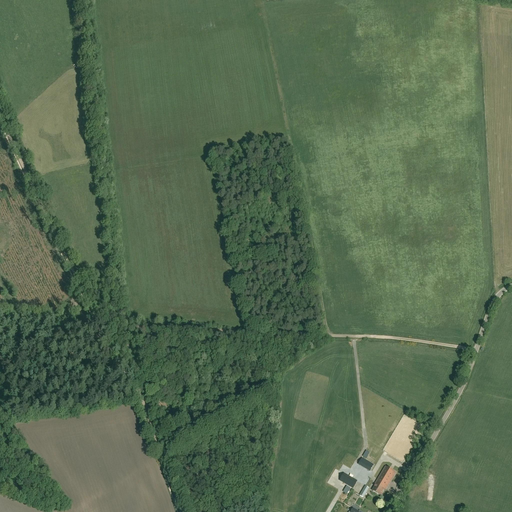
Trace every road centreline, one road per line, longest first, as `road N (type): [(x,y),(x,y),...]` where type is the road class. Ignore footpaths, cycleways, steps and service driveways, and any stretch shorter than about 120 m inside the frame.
road 1 (track): [(123,326),(391,337),(477,349)]
road 2 (unclassified): [(391,511),(465,381),(497,296),(511,286)]
road 3 (track): [(180,511),(141,396),(99,323)]
